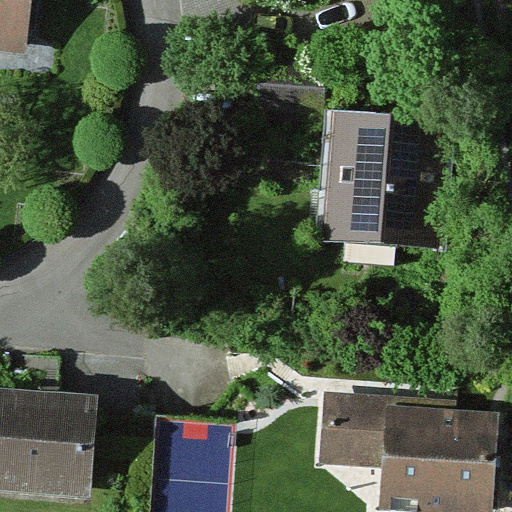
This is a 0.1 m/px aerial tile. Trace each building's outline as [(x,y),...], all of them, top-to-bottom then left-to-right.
[(0,0),(0,71),(31,74),(35,0),(0,0)] [(322,262),(426,266),(430,151),(326,148),(322,262)] [(379,509),(426,511),(489,511),(497,409),(326,396),(321,463),(382,467),(379,509)] [(90,410),(0,408),(0,508),(89,510),(90,410)] [(157,412),(152,511),(232,511),(236,416),(157,412)]
